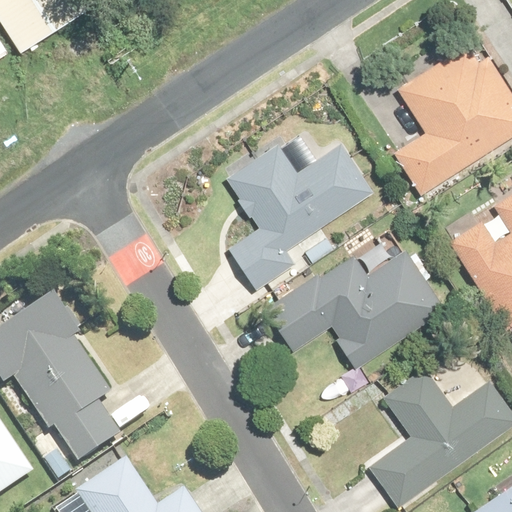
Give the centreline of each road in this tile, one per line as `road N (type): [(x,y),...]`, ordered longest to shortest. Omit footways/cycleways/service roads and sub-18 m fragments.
road 1 (residential): [(79,171),(293,511)]
road 2 (residential): [(79,171),(337,0)]
